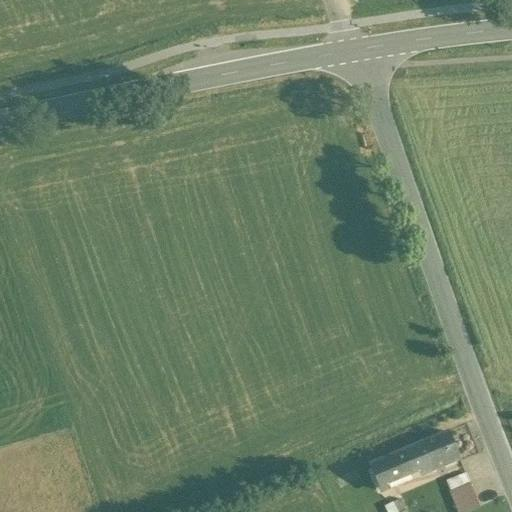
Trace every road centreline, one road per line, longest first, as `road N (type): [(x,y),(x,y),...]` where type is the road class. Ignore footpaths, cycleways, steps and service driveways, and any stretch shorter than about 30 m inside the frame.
road 1 (residential): [(353,53),(511,471)]
road 2 (secondary): [(353,53),(0,120)]
road 3 (secondary): [(511,29),(353,53)]
